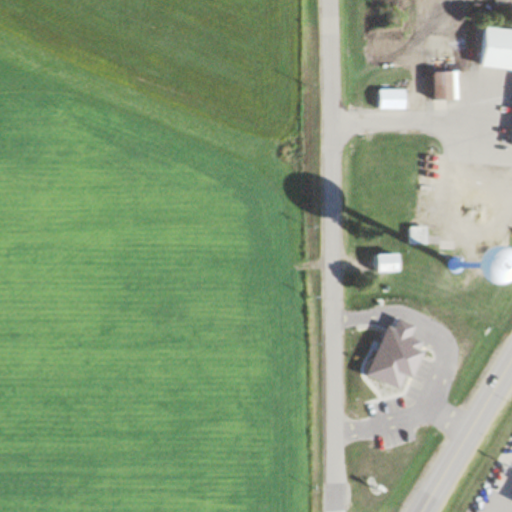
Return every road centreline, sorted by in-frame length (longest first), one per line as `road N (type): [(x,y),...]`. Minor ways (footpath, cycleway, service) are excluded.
road 1 (residential): [(338,511),(329,461),(326,0)]
road 2 (primary): [(416,511),(511,357)]
